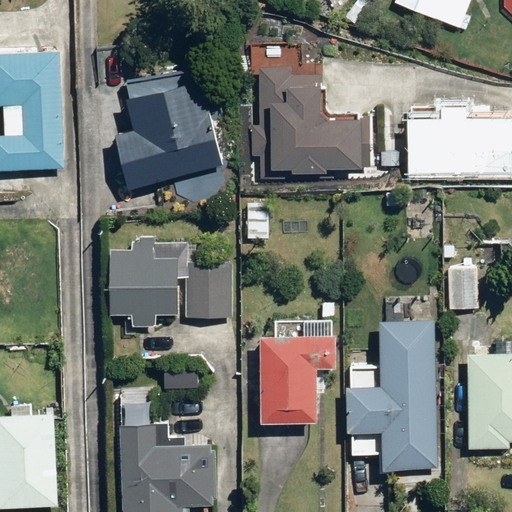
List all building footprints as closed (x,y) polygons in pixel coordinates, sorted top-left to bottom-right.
[(469,0),(402,0),(461,23),(469,0)] [(72,44),(0,43),(0,164),(72,164),(72,44)] [(232,159),(207,58),(131,77),(143,123),(121,128),(135,183),(232,159)] [(298,63),(264,62),(263,121),(254,121),(253,152),(265,152),(264,178),(343,180),(344,164),(369,164),(370,112),(330,111),(330,80),(319,80),(319,70),(298,70),(298,63)] [(451,113),(417,111),(416,166),(511,169),(511,111),(496,111),(496,103),(452,102),(451,113)] [(279,202),(251,200),(248,235),(276,237),(279,202)] [(433,201),(414,200),(413,234),(433,234),(433,201)] [(163,322),(163,310),(190,311),(235,313),(237,255),(206,253),(206,242),(160,240),(161,233),(140,232),(139,245),(117,244),(114,310),(137,311),(137,321),(163,322)] [(483,261),(452,261),(452,308),(483,308),(483,261)] [(440,313),(386,314),(387,362),(354,362),(356,447),(388,446),(389,462),(443,461),(440,313)] [(345,365),(345,315),(282,314),(282,328),(270,328),(270,417),(325,417),(325,365),(345,365)] [(511,349),(475,349),(474,446),(511,447),(511,444),(511,349)] [(61,410),(2,410),(3,504),(61,504),(61,410)] [(169,418),(125,419),(128,511),(195,511),(195,502),(219,501),(217,440),(170,442),(169,418)]
